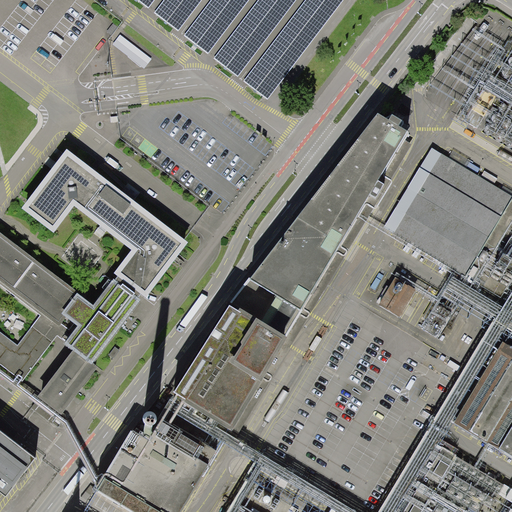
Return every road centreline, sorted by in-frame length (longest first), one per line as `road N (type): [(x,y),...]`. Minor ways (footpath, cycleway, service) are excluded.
road 1 (unknown): [(284,472),(373,328),(389,325),(412,340),(316,492)]
road 2 (tertiary): [(226,276),(445,0)]
road 3 (tertiary): [(418,0),(259,205),(226,276)]
road 4 (tertiary): [(226,276),(43,511)]
road 5 (unknown): [(500,317),(365,217)]
